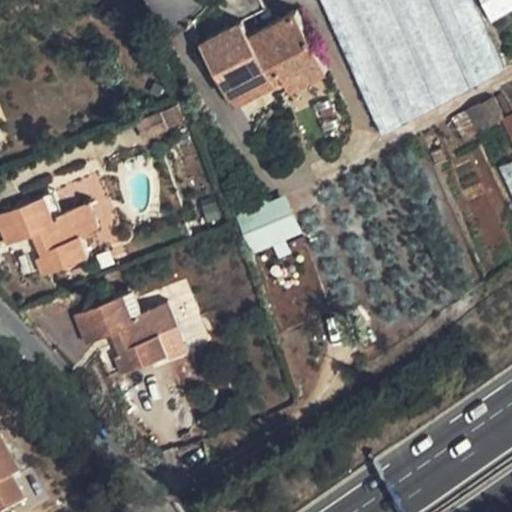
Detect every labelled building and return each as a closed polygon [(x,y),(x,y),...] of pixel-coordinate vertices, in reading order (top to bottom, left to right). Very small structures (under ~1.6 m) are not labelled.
[(244,20),(267,7),(262,0),(232,0),(243,18),(244,20)] [(323,0),(373,113),(382,134),(448,99),(504,68),(474,0),(323,0)] [(511,0),(485,0),(511,60),(511,0)] [(243,18),(207,38),(219,60),(213,63),(230,95),(272,72),(281,67),(285,75),(291,86),(329,65),(298,8),(251,33),(244,20),(243,18)] [(219,60),(207,38),(201,41),(213,63),(219,60)] [(281,67),(272,72),(276,79),(285,75),(281,67)] [(272,72),(230,95),(235,104),(277,80),(276,79),(272,72)] [(494,94),(466,108),(478,131),(506,115),(494,94)] [(178,102),(162,109),(170,126),(186,119),(178,102)] [(478,131),(466,108),(451,116),(464,139),(478,131)] [(162,109),(136,121),(144,137),(170,126),(162,109)] [(511,115),(503,118),(511,143),(511,142),(511,115)] [(511,159),(499,166),(511,192),(511,159)] [(54,190),(44,194),(53,215),(62,212),(54,190)] [(44,194),(0,212),(0,225),(7,244),(33,233),(31,227),(42,222),(49,237),(37,242),(42,253),(37,255),(44,272),(90,253),(82,233),(100,226),(90,200),(62,212),(53,215),(44,194)] [(269,197),(236,212),(254,252),(301,230),(285,195),(271,201),(269,197)] [(33,233),(37,242),(49,237),(42,222),(31,227),(33,233)] [(133,288),(124,292),(133,314),(142,310),(133,288)] [(124,292),(75,312),(87,342),(113,331),(111,325),(122,321),(128,335),(117,340),(122,351),(117,353),(124,371),(169,351),(161,332),(180,324),(170,299),(142,310),(133,314),(124,292)] [(113,331),(117,340),(128,335),(122,321),(111,325),(113,331)] [(0,511),(1,511),(22,501),(9,478),(17,474),(0,444),(0,511)]
